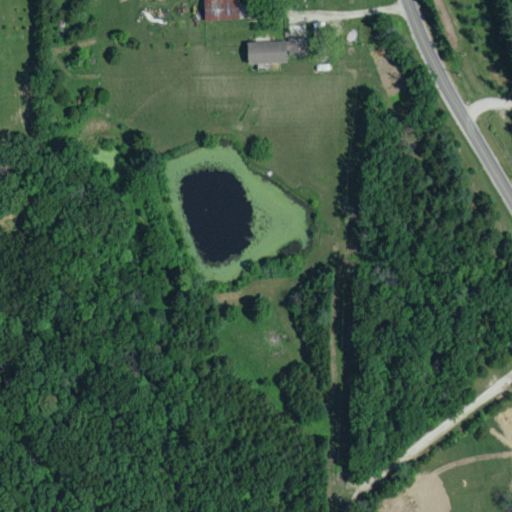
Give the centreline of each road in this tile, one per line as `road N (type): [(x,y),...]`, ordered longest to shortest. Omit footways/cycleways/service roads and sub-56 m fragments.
road 1 (tertiary): [(511,200),(403,0)]
road 2 (residential): [(347,511),(350,499),(511,375)]
